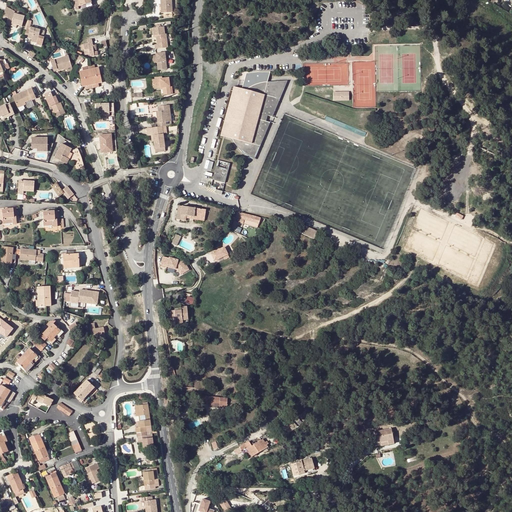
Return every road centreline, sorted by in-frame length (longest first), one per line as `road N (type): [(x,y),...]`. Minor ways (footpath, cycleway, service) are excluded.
road 1 (track): [(311,333),(314,344),(350,338),(423,356),(468,404),(472,420),(511,445)]
road 2 (residential): [(0,42),(75,104),(126,243)]
road 3 (residential): [(129,16),(121,87),(137,230),(126,243)]
road 4 (track): [(357,29),(428,30),(448,87),(511,152)]
road 5 (residential): [(117,374),(116,319),(79,192)]
road 6 (residential): [(0,274),(14,307),(59,320),(65,332),(60,349),(29,381)]
road 7 (residential): [(198,0),(197,75),(179,152)]
